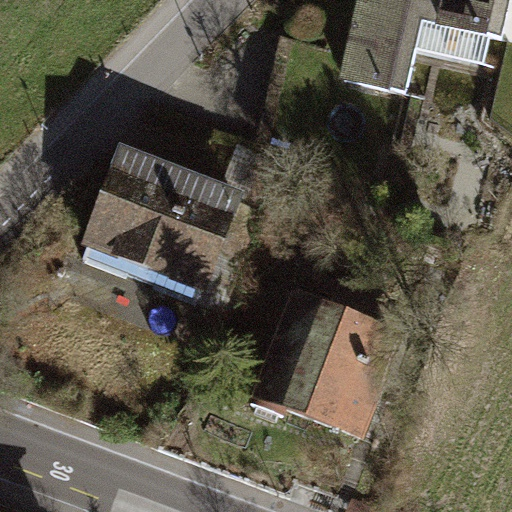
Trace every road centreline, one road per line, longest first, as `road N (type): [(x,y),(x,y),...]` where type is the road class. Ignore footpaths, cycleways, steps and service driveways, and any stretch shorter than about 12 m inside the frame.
road 1 (residential): [(0,231),(223,0)]
road 2 (tertiary): [(0,434),(209,511)]
